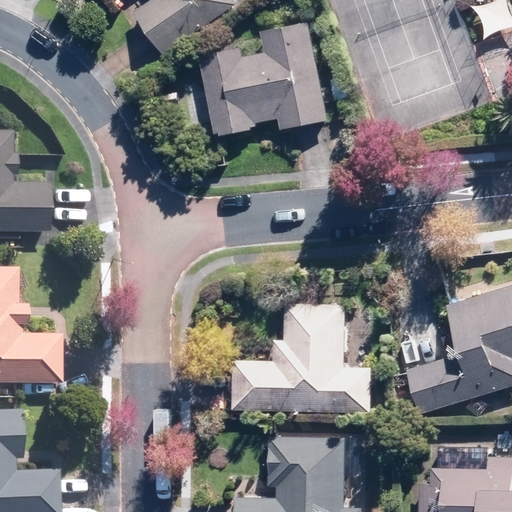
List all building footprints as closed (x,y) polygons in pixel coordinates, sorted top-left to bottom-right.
[(218,20),(215,16),(239,0),(158,0),(143,10),(170,51),(218,20)] [(213,58),(224,133),(335,117),(324,42),(320,43),(316,17),(268,25),(273,49),(213,58)] [(10,112),(0,111),(0,224),(49,226),(49,179),(8,178),(10,112)] [(0,378),(61,380),(62,333),(28,332),(29,301),(17,301),(18,262),(0,261),(0,378)] [(417,366),(429,408),(511,383),(511,283),(453,301),(468,351),(417,366)] [(376,409),(376,364),(351,364),(352,303),(293,302),(292,339),(282,339),(282,358),(241,357),(240,407),(376,409)] [(0,511),(60,511),(60,465),(17,466),(17,453),(26,453),(26,407),(0,407),(0,511)] [(351,434),(276,431),(274,494),(244,493),(243,511),(366,511),(367,504),(348,503),(351,434)] [(437,463),(434,511),(511,511),(511,452),(495,452),(495,466),(437,463)]
